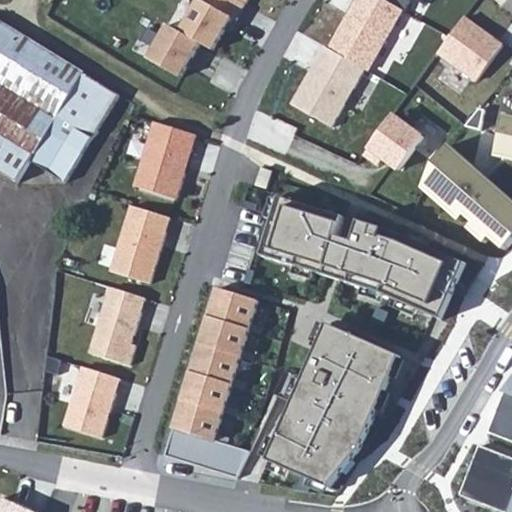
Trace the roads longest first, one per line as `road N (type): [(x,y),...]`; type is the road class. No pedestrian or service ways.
road 1 (residential): [(133,481),(238,139),(302,0)]
road 2 (residential): [(511,341),(417,471),(400,511)]
road 3 (residential): [(133,481),(295,511)]
